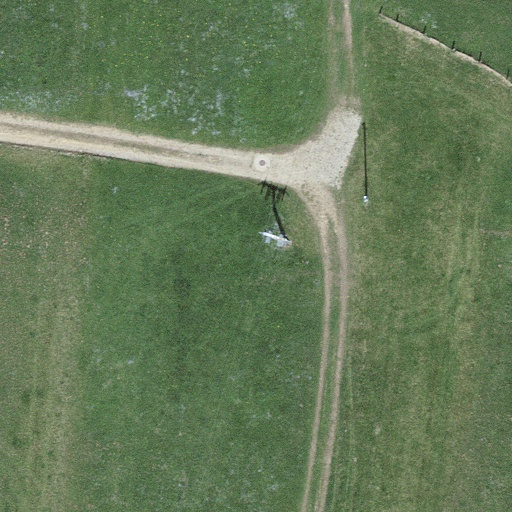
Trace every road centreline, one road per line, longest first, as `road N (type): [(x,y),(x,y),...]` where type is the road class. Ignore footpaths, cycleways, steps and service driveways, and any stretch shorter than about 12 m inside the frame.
road 1 (track): [(0,129),(318,167),(340,247),(308,511)]
road 2 (track): [(347,0),(348,108),(318,167)]
